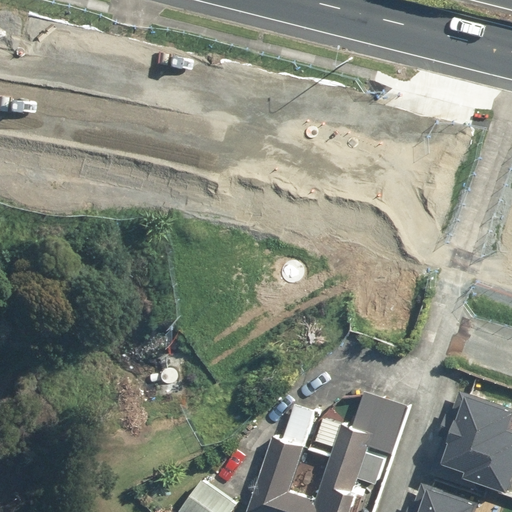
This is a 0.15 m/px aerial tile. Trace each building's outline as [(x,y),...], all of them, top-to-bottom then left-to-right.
[(77,119),(83,96),(49,88),(45,104),(0,92),(0,150),(16,154),(12,168),(65,182),(68,168),(77,170),(90,122),(77,119)] [(257,122),(137,93),(125,142),(245,171),(257,122)] [(454,197),(355,163),(336,216),(435,251),(454,197)] [(176,171),(137,166),(132,200),(172,206),(176,171)] [(22,178),(0,180),(0,222),(27,219),(22,178)] [(277,429),(253,510),(259,511),(362,511),(368,494),(353,489),(359,473),(382,481),(407,404),(306,371),(286,432),(277,429)] [(511,405),(465,389),(435,474),(511,501),(511,405)] [(205,481),(184,508),(189,511),(237,511),(241,508),(205,481)] [(479,511),(483,501),(430,484),(420,511),(479,511)]
